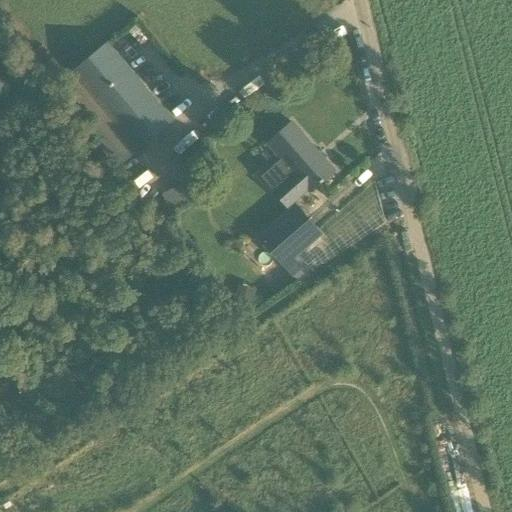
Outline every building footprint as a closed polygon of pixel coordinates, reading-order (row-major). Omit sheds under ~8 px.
[(41,69),(55,86),(77,111),(121,164),(174,121),(107,42),(71,72),(57,56),(43,68),(41,69)] [(268,143),(295,175),(275,193),(288,207),(307,190),(310,192),(334,171),(292,123),(268,143)] [(183,183),(163,192),(169,206),(189,197),(183,183)] [(258,238),(280,262),(295,280),(309,268),(298,256),(323,234),(296,204),(258,238)] [(239,283),(233,303),(251,308),(257,289),(239,283)]
